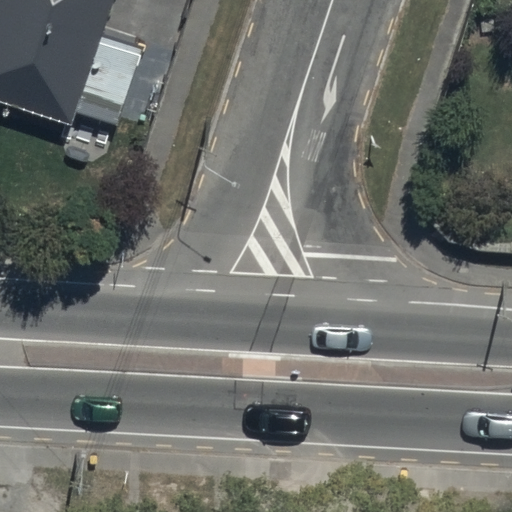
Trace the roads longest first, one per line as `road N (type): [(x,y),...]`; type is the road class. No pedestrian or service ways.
road 1 (primary): [(511,422),(0,403)]
road 2 (residential): [(246,320),(348,0)]
road 3 (primary): [(246,320),(511,339)]
road 4 (primary): [(0,307),(246,320)]
